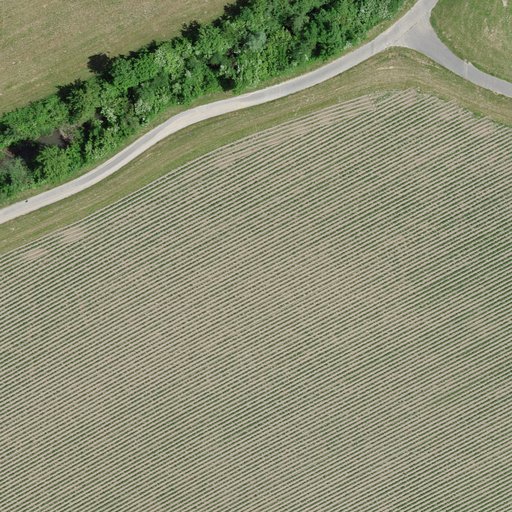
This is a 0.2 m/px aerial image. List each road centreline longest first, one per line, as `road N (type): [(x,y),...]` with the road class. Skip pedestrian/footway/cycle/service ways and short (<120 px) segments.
road 1 (track): [(405,24),(342,65),(185,118),(98,174),(0,217)]
road 2 (track): [(405,24),(461,68),(511,90)]
